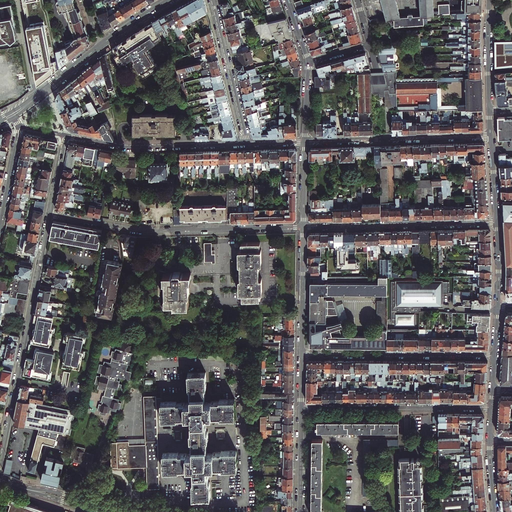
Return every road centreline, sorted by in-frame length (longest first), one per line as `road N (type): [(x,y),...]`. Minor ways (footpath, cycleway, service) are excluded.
road 1 (residential): [(0,465),(49,214)]
road 2 (residential): [(303,227),(138,231),(49,214)]
road 3 (residential): [(303,227),(497,222)]
road 4 (residential): [(494,355),(301,354)]
road 5 (residential): [(301,408),(491,407)]
road 6 (residential): [(490,136),(303,142)]
road 7 (residential): [(63,135),(132,147),(246,144)]
road 8 (residential): [(246,144),(212,0)]
road 9 (residential): [(303,227),(301,354)]
road 10 (tertiary): [(116,511),(0,479)]
